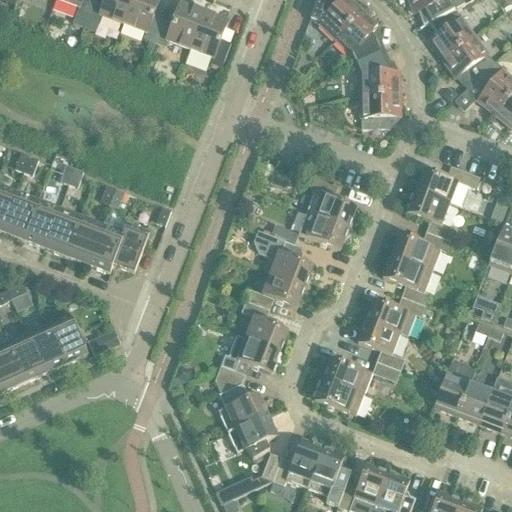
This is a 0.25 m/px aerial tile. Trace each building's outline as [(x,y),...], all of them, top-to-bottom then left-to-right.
[(3,0),(3,1),(5,5),(15,9),(17,0),(3,0)] [(83,30),(94,0),(56,0),(56,2),(78,10),(72,26),(83,30)] [(122,27),(132,0),(94,0),(83,30),(94,34),(100,19),(122,27)] [(163,21),(153,17),(159,0),(132,0),(122,27),(145,36),(143,41),(154,46),(163,21)] [(334,43),(362,14),(347,0),(344,0),(338,7),(318,0),(317,0),(309,24),(318,28),(334,43)] [(456,12),(451,2),(449,0),(406,0),(413,17),(423,13),(430,26),(434,24),(456,12)] [(189,53),(203,15),(180,6),(173,25),(163,21),(154,46),(165,50),(167,44),(189,53)] [(474,39),(461,21),(456,12),(434,24),(441,36),(428,45),(441,63),(474,39)] [(376,44),(379,40),(375,32),(378,29),(362,14),(334,43),(350,59),(354,68),(382,55),(376,44)] [(221,71),(230,47),(220,43),(227,24),(203,15),(189,53),(212,61),(210,67),(221,71)] [(494,65),(487,57),(474,39),(441,63),(454,81),(455,80),(467,92),(494,65)] [(399,98),(399,75),(395,76),(391,68),(387,67),(382,55),(354,68),(358,77),(359,99),(399,98)] [(494,118),(511,95),(511,81),(502,73),(494,65),(467,92),(477,82),(486,92),(476,104),(494,118)] [(511,95),(494,118),(511,132),(511,131),(511,95)] [(400,120),(399,98),(359,99),(360,133),(389,132),(389,128),(393,122),(393,120),(400,120)] [(23,176),(29,160),(20,157),(14,173),(23,176)] [(32,179),(38,163),(29,160),(23,176),(32,179)] [(68,188),(74,172),(65,169),(59,185),(68,188)] [(449,207),(457,186),(474,193),(479,181),(450,171),(446,182),(423,173),(415,195),(449,207)] [(77,191),(83,175),(74,172),(68,188),(77,191)] [(347,232),(356,210),(333,202),(337,191),(313,182),(309,193),(314,195),(306,216),(347,232)] [(0,235),(1,236),(16,194),(0,188),(0,235)] [(109,209),(115,193),(106,189),(100,205),(109,209)] [(118,212),(124,196),(115,193),(109,209),(118,212)] [(22,244),(38,203),(16,194),(1,236),(22,244)] [(441,229),(449,207),(415,195),(407,216),(429,225),(425,236),(449,245),(453,233),(441,229)] [(44,253),(60,211),(38,203),(22,244),(44,253)] [(65,261),(81,219),(60,211),(44,253),(65,261)] [(164,230),(171,214),(162,211),(155,227),(164,230)] [(510,277),(511,273),(511,212),(509,212),(487,269),(510,277)] [(339,254),(347,232),(306,216),(298,238),(274,228),(270,240),(293,249),(298,238),(339,254)] [(86,269),(102,227),(81,219),(65,261),(86,269)] [(108,277),(127,226),(126,226),(122,235),(102,227),(86,269),(108,277)] [(133,277),(149,235),(127,226),(108,277),(109,278),(112,269),(133,277)] [(299,261),(297,256),(299,251),(293,249),(270,240),(257,235),(253,246),(258,257),(267,261),(262,274),(270,277),(304,290),(312,268),(299,263),(299,261)] [(431,275),(439,254),(445,256),(449,245),(425,236),(421,247),(398,238),(390,260),(431,275)] [(423,296),(431,275),(390,260),(382,281),(405,290),(401,301),(424,310),(428,298),(423,296)] [(295,312),(304,290),(270,277),(262,298),(249,293),(245,305),(269,314),(273,303),(295,312)] [(11,303),(26,296),(22,287),(7,294),(11,303)] [(0,307),(11,303),(7,294),(0,297),(0,307)] [(407,340),(415,319),(420,321),(424,310),(401,301),(396,312),(374,303),(365,325),(399,337),(407,340)] [(486,303),(483,312),(496,317),(499,307),(486,303)] [(279,355),(287,333),(264,324),(269,314),(245,305),(241,316),(253,321),(245,342),(279,355)] [(492,325),(496,317),(483,312),(480,321),(492,325)] [(80,342),(68,318),(47,327),(65,368),(95,355),(88,339),(80,342)] [(511,332),(511,322),(506,320),(502,329),(511,332)] [(391,359),(399,337),(365,325),(357,346),(380,355),(376,366),(399,375),(404,364),(391,359)] [(487,340),(490,331),(478,326),(474,335),(487,340)] [(65,368),(47,327),(26,337),(44,378),(65,368)] [(499,345),(503,336),(490,331),(487,340),(499,345)] [(44,378),(26,337),(5,346),(23,387),(44,378)] [(244,379),(248,368),(271,377),(279,355),(245,342),(236,339),(228,360),(224,358),(220,369),(244,379)] [(23,387),(5,346),(0,348),(0,391),(2,396),(23,387)] [(371,377),(395,386),(399,375),(376,366),(372,376),(330,361),(322,382),(363,398),(371,377)] [(456,420),(469,385),(470,385),(474,374),(450,365),(433,411),(456,420)] [(227,436),(267,418),(258,397),(248,401),(243,389),(240,388),(244,379),(220,369),(214,384),(220,397),(218,398),(225,412),(217,415),(227,436)] [(355,420),(363,398),(322,382),(314,404),(355,420)] [(492,394),(470,385),(469,385),(456,420),(479,428),(492,394)] [(501,437),(511,407),(511,401),(492,394),(479,428),(501,437)] [(511,407),(501,437),(511,441),(511,407)] [(265,445),(277,439),(267,418),(227,436),(236,457),(244,454),(246,455),(248,458),(251,461),(269,453),(265,445)] [(420,446),(428,423),(417,419),(409,441),(420,446)] [(306,492),(322,451),(301,443),(292,466),(270,457),(261,481),(254,484),(257,492),(272,485),(283,490),(285,484),(306,492)] [(337,510),(346,486),(350,476),(339,472),(344,459),(322,451),(306,492),(328,501),(326,506),(337,510)] [(342,511),(373,511),(387,476),(365,468),(357,490),(346,486),(337,510),(342,511)] [(410,511),(414,505),(409,503),(406,498),(404,497),(409,484),(387,476),(373,511),(410,511)] [(456,511),(460,504),(438,495),(432,511),(456,511)]
